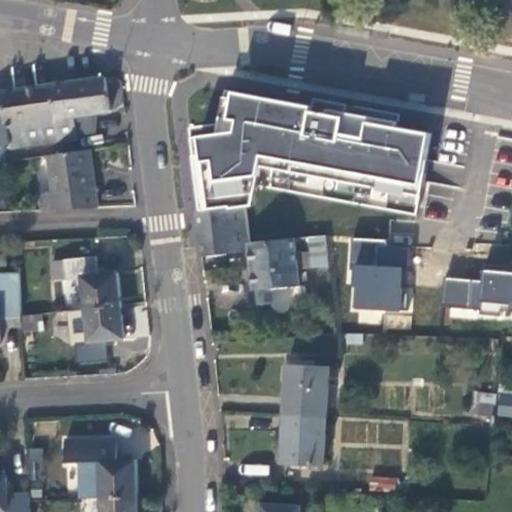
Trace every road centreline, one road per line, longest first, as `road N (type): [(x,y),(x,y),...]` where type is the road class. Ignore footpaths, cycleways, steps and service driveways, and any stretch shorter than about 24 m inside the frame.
road 1 (residential): [(511,100),(418,73),(162,42)]
road 2 (residential): [(162,42),(150,84),(183,391)]
road 3 (residential): [(183,391),(0,407)]
road 4 (residential): [(162,42),(0,13)]
road 5 (residential): [(183,391),(190,511)]
